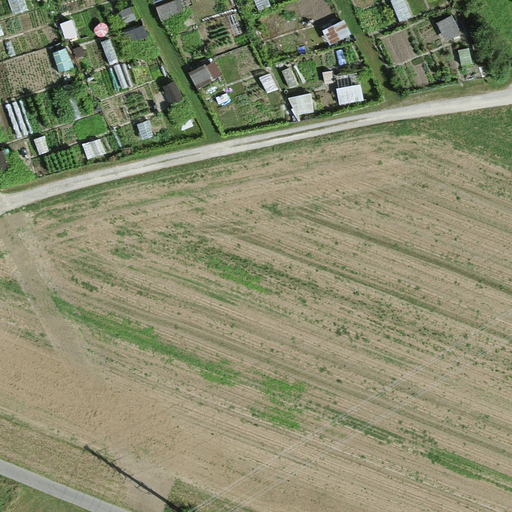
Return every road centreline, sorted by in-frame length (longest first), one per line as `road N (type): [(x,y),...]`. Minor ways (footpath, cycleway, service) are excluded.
road 1 (track): [(0,207),(234,143),(414,105),(511,94)]
road 2 (track): [(219,147),(141,0)]
road 3 (track): [(405,107),(347,0)]
